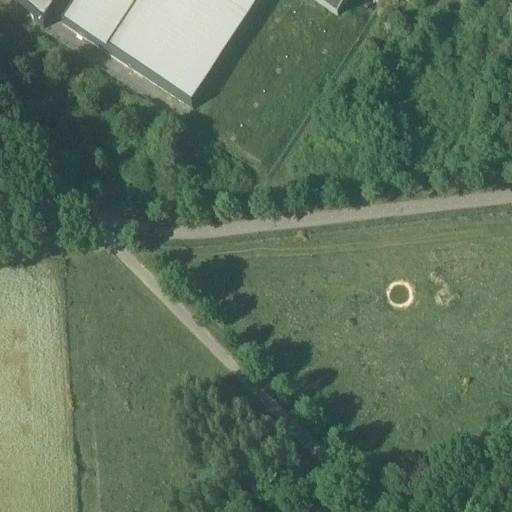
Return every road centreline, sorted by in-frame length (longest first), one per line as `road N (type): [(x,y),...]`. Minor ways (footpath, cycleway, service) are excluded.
road 1 (unclassified): [(377,511),(0,129)]
road 2 (track): [(94,222),(186,258),(511,222)]
road 3 (track): [(0,260),(75,258),(94,245),(94,222)]
